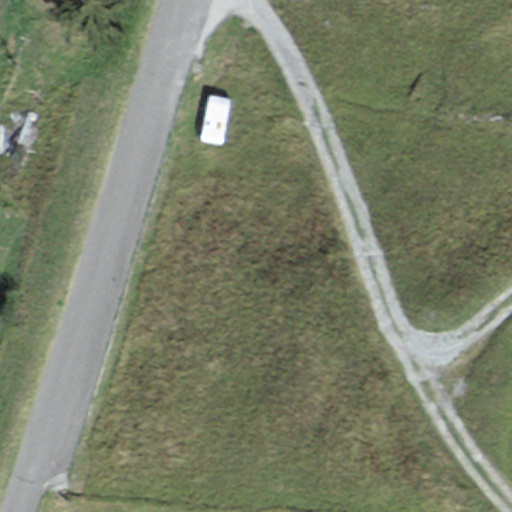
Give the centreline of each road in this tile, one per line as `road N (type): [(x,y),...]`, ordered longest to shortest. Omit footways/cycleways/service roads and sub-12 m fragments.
road 1 (unclassified): [(15,511),(177,0)]
road 2 (unknown): [(293,0),(328,61),(442,331),(511,443)]
